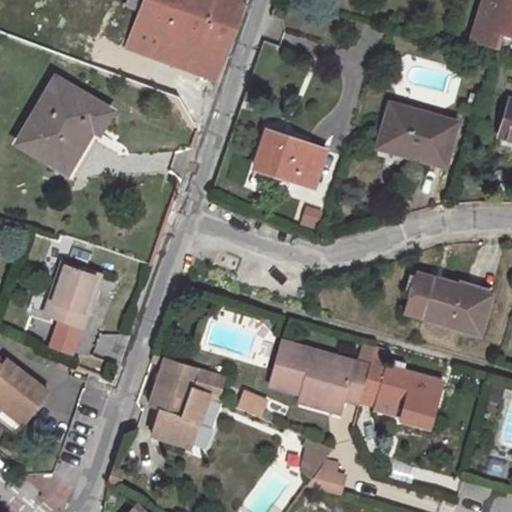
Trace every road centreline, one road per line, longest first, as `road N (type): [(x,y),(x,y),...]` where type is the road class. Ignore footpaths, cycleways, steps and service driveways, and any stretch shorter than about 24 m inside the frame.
road 1 (residential): [(511,223),(466,222),(313,259),(183,214)]
road 2 (tertiary): [(183,214),(81,511)]
road 3 (tertiary): [(183,214),(257,0)]
